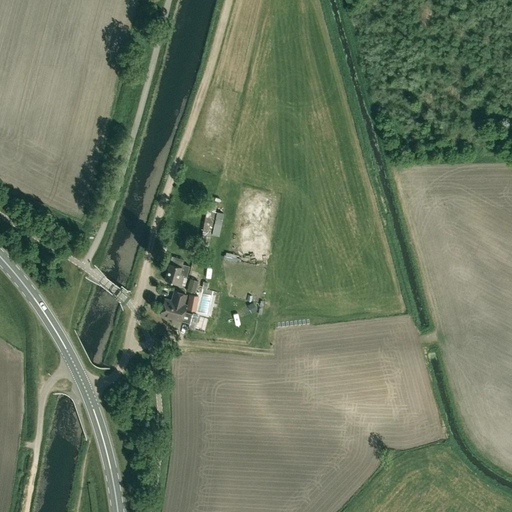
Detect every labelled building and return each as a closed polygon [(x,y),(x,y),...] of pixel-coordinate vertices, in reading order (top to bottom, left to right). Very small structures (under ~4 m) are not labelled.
[(169,263),(164,280),(181,285),(184,276),(186,276),(189,266),(182,264),(181,267),(169,263)] [(195,293),(196,288),(189,285),(191,279),(190,279),(186,290),(195,293)] [(186,295),(174,291),(172,298),(174,299),(173,302),(165,299),(160,315),(181,321),(185,305),(183,305),(186,295)] [(214,305),(213,291),(202,292),(203,306),(214,305)] [(195,310),(198,295),(189,293),(186,308),(195,310)] [(248,318),(253,312),(249,308),(244,315),(248,318)] [(210,325),(210,313),(199,313),(199,325),(210,325)]
